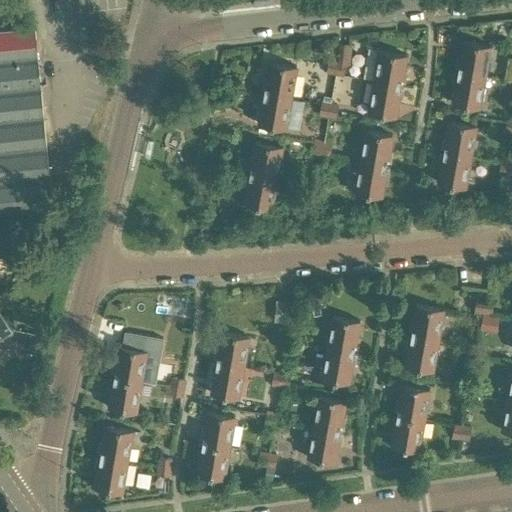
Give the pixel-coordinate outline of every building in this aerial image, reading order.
[(0,212),(39,209),(52,208),(35,27),(0,30),(0,212)] [(458,68),(458,72),(483,76),(489,46),(463,41),(460,59),(457,58),(455,68),(458,68)] [(337,44),(336,62),(345,64),(347,64),(348,45),(337,44)] [(374,81),(400,85),(400,82),(404,83),(406,73),(402,73),(405,55),(369,48),(364,79),(374,81)] [(334,74),(336,62),(328,61),(326,73),(334,74)] [(265,90),(264,93),(290,97),(295,67),(269,62),(266,80),(263,79),(261,89),(265,90)] [(336,62),(334,74),(343,75),(345,64),(336,62)] [(478,107),(483,76),(458,72),(457,75),(454,74),(452,84),(455,84),(452,103),(478,107)] [(399,89),(400,85),(374,81),(369,112),(394,116),(397,98),(401,99),(403,89),(399,89)] [(285,128),(290,97),(264,93),(263,96),(260,95),(259,105),(262,106),(259,123),(285,128)] [(321,103),(319,115),(327,116),(329,104),(321,103)] [(329,104),(327,116),(336,117),(338,106),(329,104)] [(444,149),(444,152),(469,156),(475,126),(449,121),(446,139),(442,139),(441,148),(444,149)] [(360,161),(386,165),(386,162),(390,163),(392,153),(388,152),(391,135),(366,130),(360,161)] [(251,170),(250,173),(276,177),(281,146),(255,142),(252,160),(249,159),(247,169),(251,170)] [(323,143),(314,142),(312,153),(321,154),(323,143)] [(331,145),(323,143),(321,154),(329,156),(331,145)] [(464,187),(469,156),(444,152),(443,155),(440,155),(438,164),(441,165),(438,183),(464,187)] [(385,168),(386,165),(360,161),(355,192),(380,196),(384,178),(387,178),(389,169),(385,168)] [(500,162),(498,174),(507,175),(509,164),(500,162)] [(270,208),(276,177),(250,173),(249,176),(246,175),(244,185),(248,185),(245,204),(270,208)] [(307,183),(304,194),(313,196),(315,184),(307,183)] [(324,186),(315,184),(313,196),(322,197),(324,186)] [(0,241),(0,256),(18,261),(21,248),(0,241)] [(0,306),(3,304),(0,299),(0,335),(10,329),(0,312),(0,306)] [(474,310),(482,311),(484,300),(476,299),(474,310)] [(493,302),(484,300),(482,311),(491,313),(493,302)] [(412,331),(411,335),(437,339),(442,308),(417,304),(413,322),(410,321),(408,331),(412,331)] [(499,314),(491,313),(482,311),(479,330),(496,333),(499,314)] [(327,346),(353,351),(354,348),(357,348),(359,339),(355,338),(358,320),(333,316),(327,346)] [(279,337),(288,339),(290,328),(281,326),(279,337)] [(299,329),(290,328),(288,339),(297,341),(299,329)] [(115,373),(114,376),(140,381),(154,383),(163,337),(125,331),(122,346),(120,345),(117,363),(113,363),(111,373),(115,373)] [(217,359),(216,362),(242,366),(248,335),(222,331),(218,349),(215,348),(214,358),(217,359)] [(45,337),(27,333),(24,346),(42,350),(45,337)] [(431,370),(437,339),(411,335),(410,338),(407,337),(405,347),(409,347),(405,365),(431,370)] [(352,354),(353,351),(327,346),(322,377),(347,381),(351,364),(354,364),(356,355),(352,354)] [(467,346),(465,356),(474,358),(476,347),(467,346)] [(476,347),(474,358),(483,359),(485,349),(476,347)] [(237,397),(242,366),(216,362),(216,365),(213,364),(211,374),(214,374),(211,393),(237,397)] [(281,374),(273,372),(271,384),(280,385),(281,374)] [(281,374),(280,385),(288,387),(290,375),(281,374)] [(135,411),(140,381),(114,376),(113,380),(110,379),(108,389),(112,389),(108,407),(135,411)] [(172,377),(171,386),(182,388),(184,379),(172,377)] [(397,411),(397,415),(423,419),(428,388),(402,384),(399,402),(396,401),(394,411),(397,411)] [(469,387),(460,385),(458,396),(467,398),(469,387)] [(182,388),(171,386),(170,394),(180,396),(182,388)] [(469,387),(467,398),(476,399),(478,388),(469,387)] [(313,426),(339,431),(339,427),(343,428),(345,419),(341,418),(344,400),(319,396),(313,426)] [(511,399),(507,399),(502,430),(511,431),(511,399)] [(203,439),(202,442),(228,447),(234,415),(208,411),(205,429),(201,428),(199,438),(203,439)] [(275,414),(266,412),(264,423),(273,425),(275,414)] [(275,414),(273,425),(281,426),(283,415),(275,414)] [(417,450),(423,419),(397,415),(396,418),(393,417),(391,426),(395,427),(391,445),(417,450)] [(460,437),(462,426),(453,425),(451,436),(460,437)] [(101,453),(100,456),(126,461),(131,430),(105,426),(102,443),(99,443),(97,452),(101,453)] [(338,434),(339,431),(313,426),(308,457),(333,462),(336,444),(340,444),(342,435),(338,434)] [(471,428),(462,426),(460,437),(469,439),(471,428)] [(450,447),(458,449),(459,440),(451,438),(450,447)] [(223,477),(228,447),(202,442),(202,445),(198,445),(197,454),(200,454),(197,473),(223,477)] [(259,452),(257,463),(265,465),(267,454),(259,452)] [(276,455),(267,454),(265,465),(274,466),(276,455)] [(121,491),(126,461),(100,456),(100,459),(96,459),(94,468),(98,469),(95,487),(121,491)] [(159,457),(158,466),(170,467),(170,458),(159,457)] [(272,481),(274,466),(265,465),(263,479),(272,481)] [(170,467),(158,466),(158,475),(169,476),(170,467)]
